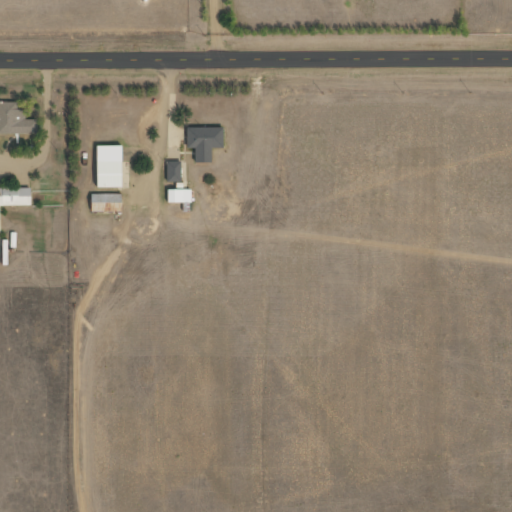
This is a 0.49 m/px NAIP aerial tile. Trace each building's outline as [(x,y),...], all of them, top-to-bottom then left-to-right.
[(19,102),(0,102),(0,133),(39,133),(39,119),(27,120),(27,109),(19,110),(19,102)] [(188,148),(196,149),(196,163),(213,163),(214,148),(226,149),(226,128),(189,127),(188,148)] [(125,146),(100,146),(101,188),(126,188),(125,146)] [(0,231),(2,231),(1,206),(33,206),(33,187),(0,188),(0,231)] [(124,194),(94,194),(94,211),(124,212),(124,194)]
